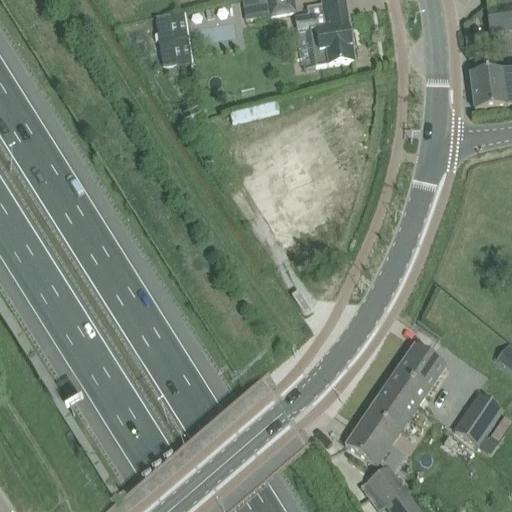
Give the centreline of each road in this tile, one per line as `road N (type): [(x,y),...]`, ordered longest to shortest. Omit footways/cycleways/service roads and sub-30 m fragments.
road 1 (motorway): [(257,511),(0,100)]
road 2 (secondary): [(171,511),(351,343),(388,287),(416,217),(434,138)]
road 3 (motorway): [(0,207),(191,511)]
road 4 (tertiary): [(434,138),(428,0)]
